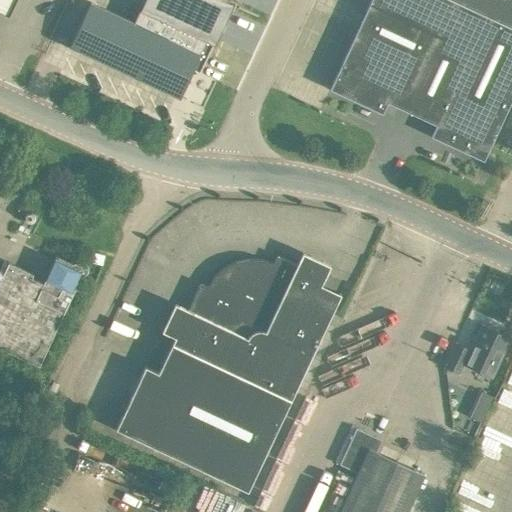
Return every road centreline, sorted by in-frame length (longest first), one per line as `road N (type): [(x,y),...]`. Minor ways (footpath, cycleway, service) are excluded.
road 1 (unclassified): [(511,260),(351,192),(234,175)]
road 2 (unclassified): [(234,175),(125,155),(0,97)]
road 3 (unclassified): [(234,175),(244,111),(295,0)]
